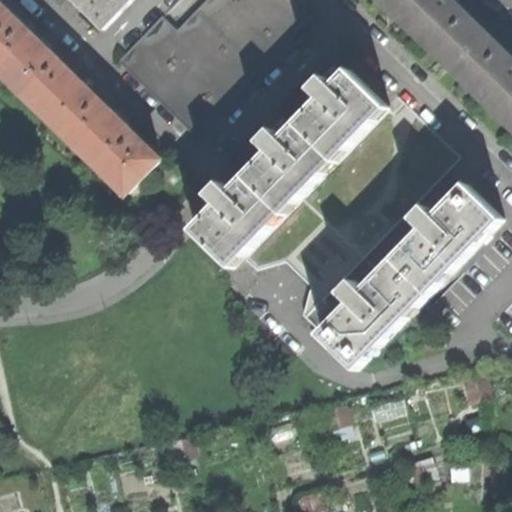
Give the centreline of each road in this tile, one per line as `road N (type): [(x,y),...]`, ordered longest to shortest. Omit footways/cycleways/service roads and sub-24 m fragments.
road 1 (residential): [(338,20),(197,161),(103,59)]
road 2 (unknown): [(440,117),(340,222),(283,299)]
road 3 (residential): [(338,20),(511,185)]
road 4 (residential): [(0,305),(87,298),(164,250)]
